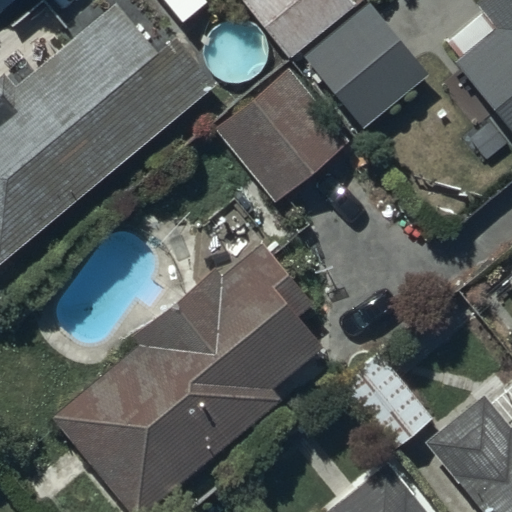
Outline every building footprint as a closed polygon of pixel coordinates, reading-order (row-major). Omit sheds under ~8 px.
[(0,74),(0,273),(216,95),(134,0),(132,0),(15,97),(0,74)] [(354,3),(351,0),(240,0),(288,57),(354,3)] [(511,0),(491,0),(478,11),(500,38),(458,72),(511,137),(511,0)] [(429,80),(369,11),(303,67),(363,137),(429,80)] [(352,149),(291,73),(216,133),(277,208),(352,149)] [(312,314),(264,256),(222,291),(215,281),(132,349),(140,359),(56,428),(125,511),(161,511),(280,415),(269,402),(321,359),(296,328),(312,314)] [(382,361),(341,394),(395,460),(436,427),(382,361)] [(478,511),(511,511),(511,437),(509,439),(484,409),(430,454),(478,511)] [(417,511),(390,477),(342,511),(417,511)]
